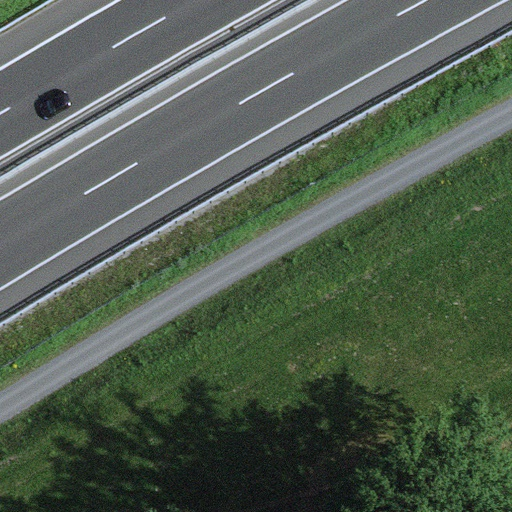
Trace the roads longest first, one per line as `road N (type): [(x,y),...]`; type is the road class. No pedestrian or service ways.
road 1 (track): [(511,119),(0,415)]
road 2 (motorway): [(0,250),(445,0)]
road 3 (motorway): [(188,0),(0,113)]
